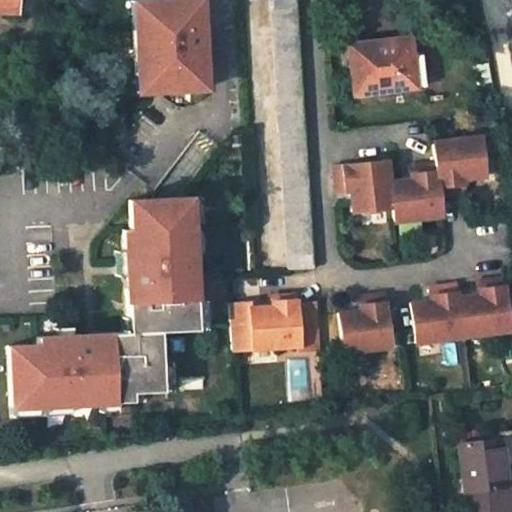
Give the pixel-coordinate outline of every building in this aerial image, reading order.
[(139,27),(137,0),(130,0),(131,27),(139,27)] [(202,71),(198,0),(137,0),(139,27),(131,27),(133,73),(143,72),(144,90),(192,88),(192,72),(202,71)] [(296,0),(268,0),(286,268),(315,266),(296,0)] [(409,36),(346,42),(352,93),(415,85),(409,36)] [(0,52),(0,65),(9,65),(9,52),(0,52)] [(202,87),(202,71),(192,72),(192,88),(202,87)] [(144,90),(143,72),(133,73),(134,90),(144,90)] [(386,158),(334,165),(337,190),(349,189),(352,210),(392,205),(394,220),(441,214),(438,192),(464,189),(463,177),(484,174),(480,134),(432,140),(435,162),(409,165),(410,177),(389,180),(386,158)] [(200,220),(199,194),(190,195),(191,220),(200,220)] [(195,298),(192,235),(183,235),(182,226),(192,226),(191,220),(190,195),(129,198),(131,228),(123,228),(124,248),(125,273),(129,273),(129,287),(126,287),(127,314),(133,314),(134,330),(124,330),(95,332),(96,335),(71,336),(71,333),(53,334),(37,335),(37,342),(8,344),(11,405),(69,402),(99,400),(117,399),(132,399),(132,390),(162,388),(161,359),(159,329),(197,327),(195,298)] [(125,273),(124,248),(115,248),(116,273),(125,273)] [(431,299),(409,302),(414,342),(509,330),(502,277),(476,280),(478,293),(456,296),(455,283),(429,287),(431,299)] [(321,347),(317,301),(297,302),(296,293),(271,295),(272,304),(250,306),(250,301),(229,302),(233,349),(299,344),(300,348),(321,347)] [(358,308),(337,311),(342,351),(389,345),(382,293),(357,296),(358,308)] [(205,327),(204,297),(195,298),(197,327),(205,327)] [(134,330),(133,314),(127,314),(123,315),(124,330),(134,330)] [(71,333),(71,324),(53,325),(53,334),(71,333)] [(171,388),(170,358),(161,359),(162,388),(171,388)] [(117,408),(117,399),(99,400),(99,409),(117,408)] [(70,411),(69,402),(11,405),(11,414),(70,411)] [(499,437),(492,438),(496,468),(503,466),(499,437)] [(463,489),(467,511),(479,511),(511,508),(508,484),(506,484),(503,466),(496,468),(492,438),(459,442),(465,489),(463,489)]
